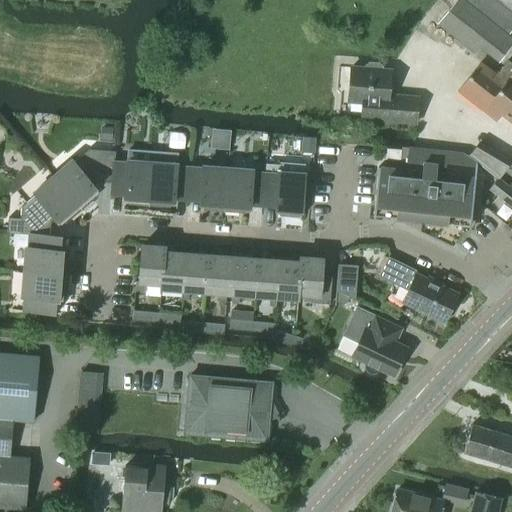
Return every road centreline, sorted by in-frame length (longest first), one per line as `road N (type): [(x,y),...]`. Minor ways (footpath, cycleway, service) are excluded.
road 1 (residential): [(94,300),(100,228),(315,242),(388,235),(466,272),(509,308)]
road 2 (unknown): [(391,437),(307,390),(236,366),(69,344)]
road 3 (tertiary): [(322,511),(509,308)]
road 4 (unknown): [(421,62),(511,152)]
